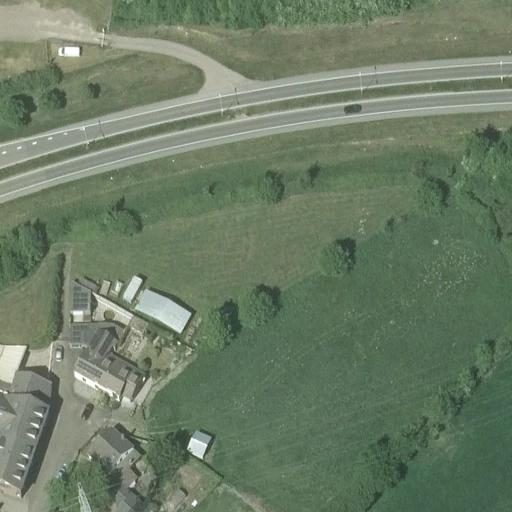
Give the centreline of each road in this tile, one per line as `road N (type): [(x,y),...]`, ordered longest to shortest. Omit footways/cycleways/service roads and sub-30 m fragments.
road 1 (primary): [(0,194),(247,129),(511,100)]
road 2 (primary): [(511,66),(240,95),(0,156)]
road 3 (unclassified): [(33,511),(68,399),(66,301)]
